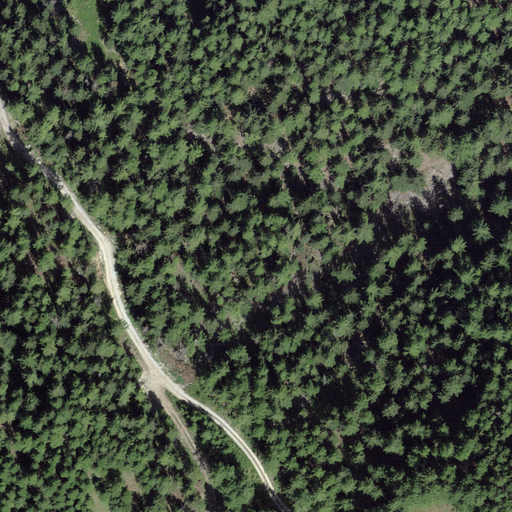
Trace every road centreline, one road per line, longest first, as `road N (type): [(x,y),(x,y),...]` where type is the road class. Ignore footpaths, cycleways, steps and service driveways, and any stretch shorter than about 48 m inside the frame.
road 1 (track): [(287,511),(230,430),(158,374),(117,304),(102,241),(49,173),(20,150),(0,110)]
road 2 (track): [(211,511),(205,468),(156,392),(158,374)]
